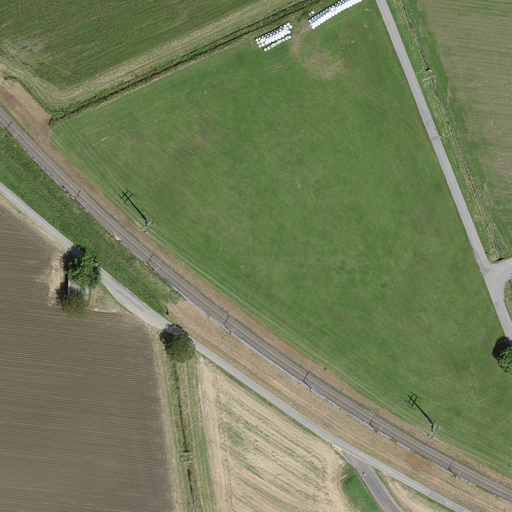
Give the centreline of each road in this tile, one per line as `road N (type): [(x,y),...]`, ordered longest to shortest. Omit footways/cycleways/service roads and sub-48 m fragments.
road 1 (unclassified): [(0,191),(275,404),(459,511)]
road 2 (unclassified): [(492,278),(382,0)]
